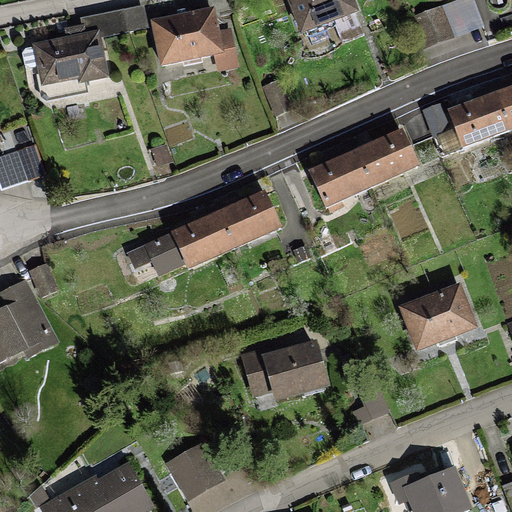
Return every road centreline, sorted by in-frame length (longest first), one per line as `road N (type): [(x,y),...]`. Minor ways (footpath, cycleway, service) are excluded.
road 1 (residential): [(511,52),(435,76),(177,189),(5,230)]
road 2 (residential): [(511,400),(252,511)]
